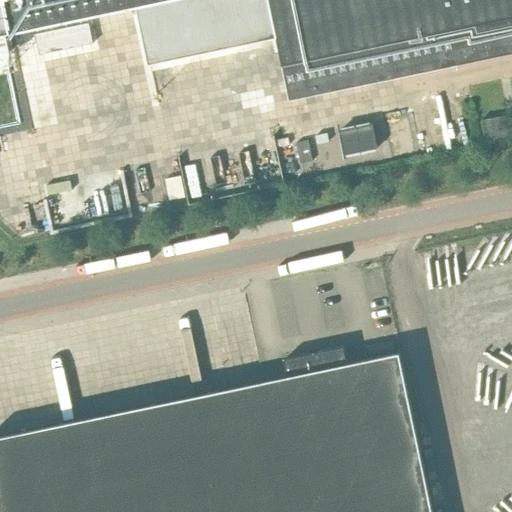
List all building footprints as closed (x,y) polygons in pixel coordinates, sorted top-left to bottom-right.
[(511,0),(0,0),(0,35),(12,33),(12,34),(13,34),(13,32),(137,6),(150,65),(278,38),(291,99),(511,52),(511,0)] [(36,33),(40,54),(93,43),(89,22),(36,33)] [(511,113),(482,120),(486,140),(511,134),(511,113)] [(373,123),(340,130),(345,154),(378,147),(373,123)] [(308,140),(297,142),(301,163),(313,160),(308,140)] [(165,199),(181,196),(176,174),(160,177),(165,199)] [(433,511),(400,352),(348,363),(344,346),(285,359),(288,375),(0,435),(0,504),(1,511),(433,511)]
